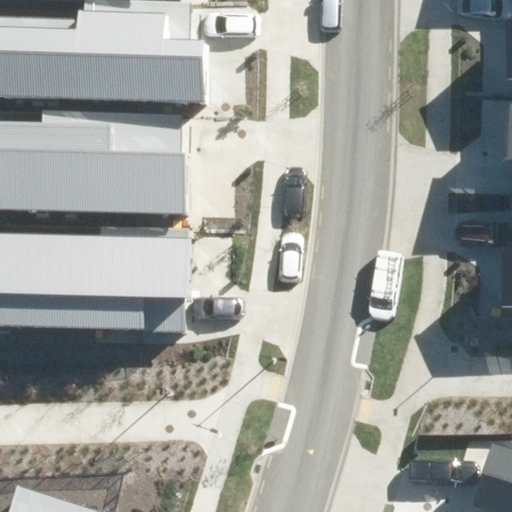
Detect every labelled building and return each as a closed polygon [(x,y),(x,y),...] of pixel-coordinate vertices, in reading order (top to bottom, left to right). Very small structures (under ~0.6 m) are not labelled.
[(0,99),(208,104),(209,39),(190,39),(190,1),(147,0),(85,0),(85,10),(77,10),(77,18),(0,15),(0,99)] [(0,211),(194,215),(196,116),(42,114),(42,121),(0,120),(0,211)] [(0,325),(189,328),(190,234),(0,231),(0,325)] [(511,246),(503,246),(502,310),(511,310),(511,246)] [(511,511),(511,449),(493,444),(474,506),(495,511),(511,511)]
